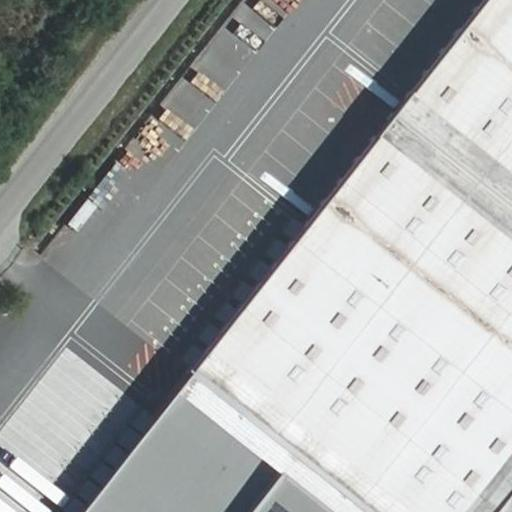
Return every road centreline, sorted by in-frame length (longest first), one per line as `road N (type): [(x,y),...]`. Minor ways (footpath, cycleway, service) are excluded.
road 1 (unclassified): [(0,221),(175,0)]
road 2 (track): [(330,511),(174,390)]
